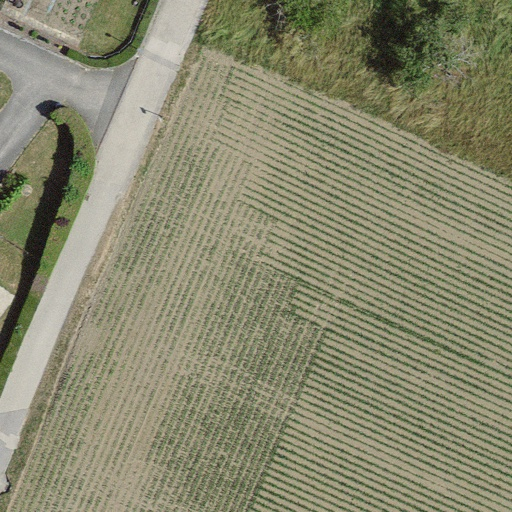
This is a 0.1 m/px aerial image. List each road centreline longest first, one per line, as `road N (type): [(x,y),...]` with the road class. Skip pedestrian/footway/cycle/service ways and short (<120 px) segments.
road 1 (residential): [(132,122),(0,429)]
road 2 (residential): [(0,54),(132,122)]
road 3 (residential): [(188,0),(132,122)]
